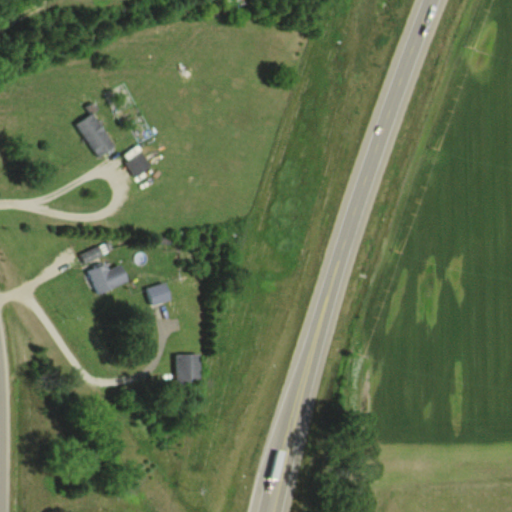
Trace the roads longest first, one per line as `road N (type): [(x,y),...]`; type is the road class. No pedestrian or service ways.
road 1 (trunk): [(288,511),(352,266),(440,0)]
road 2 (tertiary): [(12,511),(0,316)]
